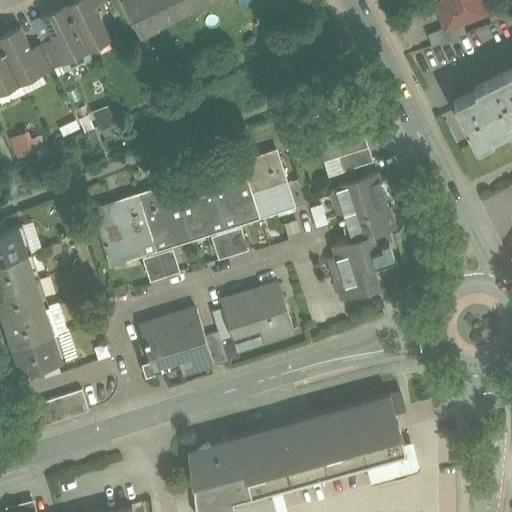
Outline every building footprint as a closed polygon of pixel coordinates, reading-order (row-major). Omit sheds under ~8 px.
[(96,5),(93,0),(70,0),(66,3),(89,49),(112,38),(96,5)] [(126,0),(142,31),(160,22),(159,20),(198,0),(126,0)] [(481,0),(445,0),(448,6),(440,9),(447,25),(447,26),(463,20),(486,12),(481,0)] [(89,49),(66,3),(42,14),(53,36),(65,61),(89,49)] [(463,20),(447,26),(447,25),(429,32),(433,44),(467,32),(463,20)] [(32,46),(21,24),(0,34),(0,40),(21,82),(43,72),(41,68),(42,68),(32,46)] [(53,36),(42,41),(55,66),(65,61),(53,36)] [(0,92),(21,82),(0,40),(0,92)] [(55,66),(42,41),(32,46),(42,68),(41,68),(43,72),(55,66)] [(511,67),(477,86),(478,88),(455,100),(477,143),(511,125),(511,67)] [(345,104),(305,117),(310,136),(316,134),(321,151),(335,147),(338,155),(369,145),(357,106),(347,110),(345,104)] [(369,145),(338,155),(343,170),(374,160),(369,145)] [(277,148),(258,154),(261,161),(245,167),(260,215),(279,209),(276,202),(292,197),(287,181),(288,181),(277,148)] [(245,167),(229,172),(226,164),(208,170),(224,218),(240,213),(242,221),(260,215),(245,167)] [(208,170),(190,176),(192,183),(176,189),(192,237),(210,231),(208,224),(224,218),(208,170)] [(378,171),(338,184),(338,186),(332,188),(349,239),(335,244),(345,275),(337,278),(343,296),(378,285),(371,261),(389,255),(386,249),(393,247),(383,218),(392,215),(378,171)] [(308,200),(300,177),(288,181),(287,181),(292,197),(294,204),(308,200)] [(176,189),(160,194),(158,186),(140,192),(155,240),(171,235),(173,243),(192,237),(176,189)] [(124,205),(96,214),(112,263),(141,253),(139,245),(155,240),(140,192),(122,198),(124,205)] [(312,224),(323,220),(317,201),(305,205),(312,224)] [(22,223),(0,230),(0,260),(31,251),(22,223)] [(31,251),(0,260),(0,290),(40,277),(31,251)] [(166,275),(159,252),(144,256),(151,279),(166,275)] [(40,277),(0,290),(0,303),(5,318),(43,305),(49,304),(40,277)] [(279,280),(222,299),(224,305),(234,335),(261,326),(265,339),(295,329),(279,280)] [(58,300),(49,304),(43,305),(52,333),(57,331),(67,328),(58,300)] [(43,305),(5,318),(13,345),(52,333),(43,305)] [(224,305),(213,309),(219,329),(222,338),(234,335),(224,305)] [(197,307),(172,315),(171,313),(159,317),(160,318),(140,325),(152,360),(154,366),(155,366),(157,373),(182,365),(184,373),(215,363),(212,356),(213,355),(206,334),(197,307)] [(222,338),(219,329),(206,334),(213,355),(212,356),(215,363),(229,359),(222,338)] [(52,333),(13,345),(22,372),(66,358),(57,331),(52,333)] [(152,360),(143,363),(147,376),(157,373),(155,366),(154,366),(152,360)] [(90,409),(83,387),(71,391),(78,413),(90,409)] [(292,420),(275,424),(272,425),(256,430),(256,429),(253,430),(237,435),(237,434),(234,435),(234,436),(218,440),(217,440),(214,441),(215,442),(211,443),(203,445),(196,453),(198,457),(191,459),(197,511),(273,511),(279,511),(273,492),(290,487),(293,487),(293,486),(309,481),(309,482),(312,481),(328,476),(328,477),(331,476),(331,475),(347,471),(348,471),(351,470),(367,465),(367,466),(370,465),(370,464),(386,460),(389,459),(394,458),(395,462),(407,459),(406,455),(409,454),(408,451),(407,451),(399,424),(400,423),(399,420),(398,421),(395,409),(406,406),(401,389),(391,392),(388,392),(388,393),(372,397),(369,398),(353,403),(352,402),(349,403),(349,404),(333,408),(330,408),(330,409),(314,413),(311,414),(295,419),(295,418),(291,419),(292,420)] [(71,391),(60,395),(67,416),(78,413),(71,391)] [(60,395),(49,398),(55,420),(67,416),(60,395)] [(49,398),(37,402),(44,424),(55,420),(49,398)] [(37,402),(26,406),(33,427),(44,424),(37,402)]
